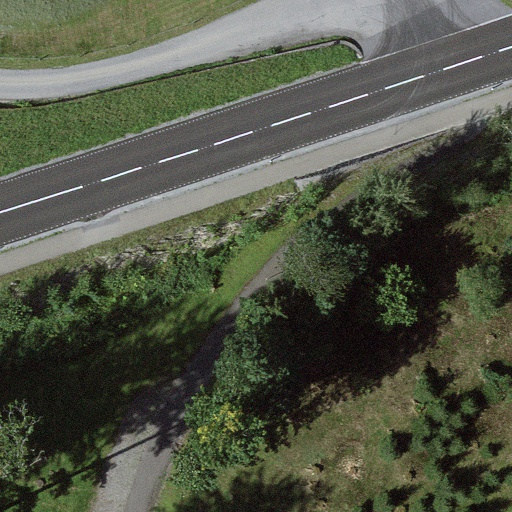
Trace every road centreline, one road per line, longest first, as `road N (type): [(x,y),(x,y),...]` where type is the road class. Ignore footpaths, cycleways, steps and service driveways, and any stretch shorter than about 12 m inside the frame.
road 1 (track): [(460,65),(465,133),(315,224),(210,352),(141,511)]
road 2 (tertiary): [(0,217),(460,65)]
road 3 (unclassified): [(0,78),(71,82),(378,0)]
